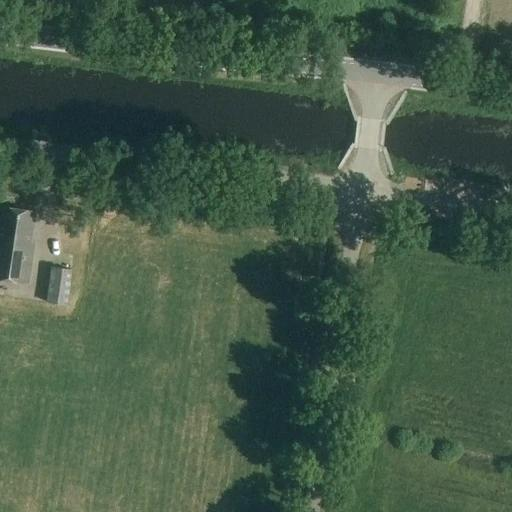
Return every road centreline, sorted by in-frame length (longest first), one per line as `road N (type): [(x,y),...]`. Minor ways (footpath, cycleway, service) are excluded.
road 1 (tertiary): [(372,73),(0,27)]
road 2 (unclassified): [(362,187),(0,142)]
road 3 (unclassified): [(310,511),(362,187)]
road 4 (unclassified): [(362,187),(511,206)]
road 5 (tertiary): [(511,90),(372,73)]
